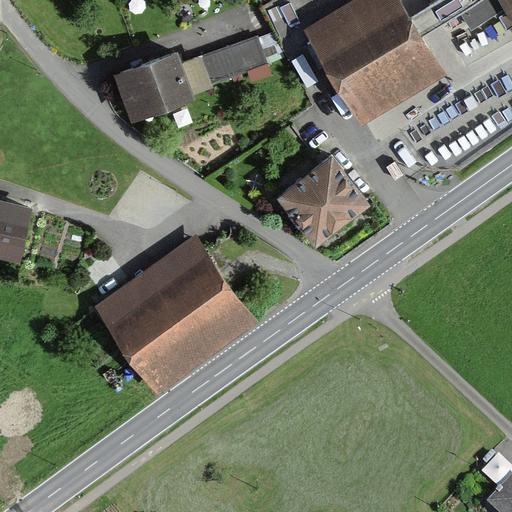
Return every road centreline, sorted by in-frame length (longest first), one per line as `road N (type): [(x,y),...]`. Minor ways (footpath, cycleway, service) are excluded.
road 1 (residential): [(0,3),(80,99),(133,146),(345,283)]
road 2 (primary): [(345,283),(29,511)]
road 3 (primary): [(511,166),(345,283)]
